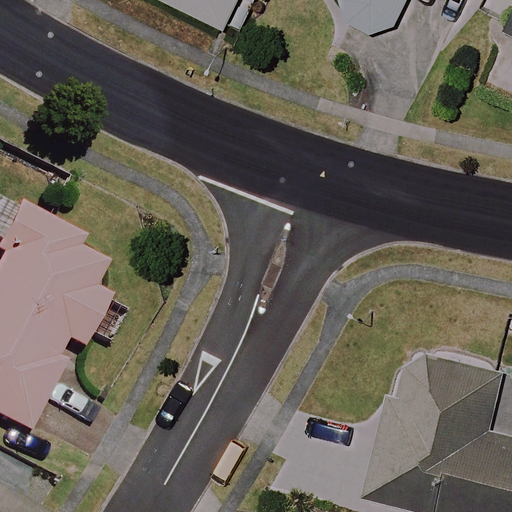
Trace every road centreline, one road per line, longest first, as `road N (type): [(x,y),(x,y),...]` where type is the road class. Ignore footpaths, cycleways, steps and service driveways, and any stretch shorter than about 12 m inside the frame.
road 1 (residential): [(310,178),(217,387),(142,511)]
road 2 (residential): [(310,178),(77,77),(0,28)]
road 3 (residential): [(511,221),(310,178)]
